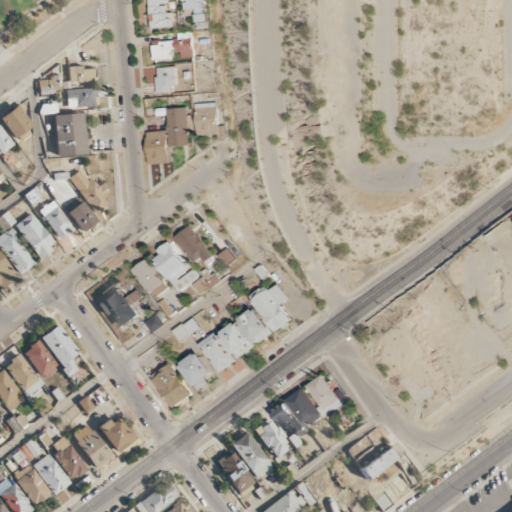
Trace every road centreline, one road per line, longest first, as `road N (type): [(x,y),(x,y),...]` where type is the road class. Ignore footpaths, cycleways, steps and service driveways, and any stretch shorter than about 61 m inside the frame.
road 1 (primary): [(511,193),(90,511)]
road 2 (residential): [(0,332),(223,164)]
road 3 (residential): [(224,511),(59,288)]
road 4 (residential): [(511,385),(442,439),(421,442),(386,410),(330,331)]
road 5 (residential): [(147,221),(132,166),(118,0)]
road 6 (residential): [(330,331),(223,164)]
road 7 (residential): [(0,81),(107,0)]
